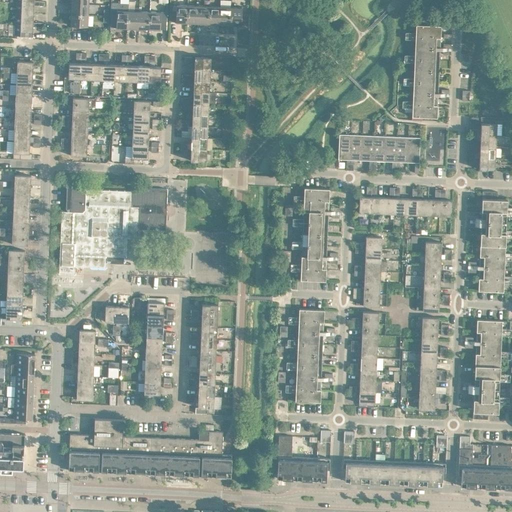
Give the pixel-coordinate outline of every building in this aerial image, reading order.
[(16,2),(16,13),(34,14),(34,5),(34,3),(16,2)] [(110,27),(127,28),(128,11),(128,3),(111,2),(110,27)] [(71,3),(71,14),(88,15),(89,4),(71,3)] [(176,22),(187,23),(188,5),(177,5),(176,22)] [(187,23),(198,23),(198,6),(188,5),(187,23)] [(198,23),(209,24),(209,6),(198,6),(198,23)] [(209,24),(219,24),(220,7),(209,6),(209,24)] [(219,24),(230,24),(231,7),(220,7),(219,24)] [(231,7),(230,24),(241,25),(242,8),(231,7)] [(127,28),(138,29),(139,11),(128,11),(127,28)] [(138,29),(149,29),(150,12),(139,11),(138,29)] [(150,12),(149,29),(160,30),(161,12),(150,12)] [(16,13),(15,24),(33,24),(33,22),(34,14),(16,13)] [(88,15),(71,14),(70,25),(88,26),(88,15)] [(33,24),(15,24),(15,35),(33,36),(33,27),(33,24)] [(414,63),(414,70),(439,72),(441,25),(416,24),(415,33),(415,40),(415,55),(414,63)] [(195,57),(194,69),(210,70),(211,58),(195,57)] [(17,61),(17,73),(33,73),(33,61),(17,61)] [(68,79),(80,79),(81,63),(69,62),(68,79)] [(80,79),(92,80),(92,63),(81,63),(80,79)] [(92,80),(103,80),(104,64),(92,63),(92,80)] [(103,80),(114,81),(115,64),(104,64),(103,80)] [(114,81),(126,81),(126,65),(115,64),(114,81)] [(126,81),(137,82),(138,65),(126,65),(126,81)] [(138,65),(137,82),(137,86),(148,87),(148,82),(149,66),(138,65)] [(161,66),(149,66),(148,82),(160,83),(161,66)] [(194,69),(194,80),(210,81),(210,70),(194,69)] [(413,101),(412,108),(412,117),(437,118),(439,72),(414,70),(414,78),(413,85),(413,101)] [(17,73),(16,84),(32,85),(33,73),(17,73)] [(194,80),(193,92),(209,92),(210,81),(194,80)] [(16,84),(16,95),(32,96),(32,85),(16,84)] [(193,92),(193,103),(209,104),(209,92),(193,92)] [(16,95),(15,107),(31,107),(32,96),(16,95)] [(73,97),(72,109),(89,110),(89,98),(73,97)] [(134,100),(133,112),(150,113),(150,101),(134,100)] [(193,103),(192,114),(208,115),(209,104),(193,103)] [(15,107),(15,118),(31,119),(31,107),(15,107)] [(72,109),(72,121),(88,121),(89,110),(72,109)] [(133,112),(133,123),(149,124),(150,113),(133,112)] [(192,114),(192,126),(208,127),(208,115),(192,114)] [(15,118),(14,130),(30,130),(31,119),(15,118)] [(72,121),(71,132),(87,133),(88,121),(72,121)] [(133,123),(132,135),(149,135),(149,124),(133,123)] [(480,129),(480,135),(496,135),(497,123),(481,123),(480,129)] [(192,126),(191,137),(207,138),(208,127),(192,126)] [(14,130),(14,141),(30,142),(30,130),(14,130)] [(71,132),(71,143),(87,144),(87,133),(71,132)] [(346,170),(350,170),(351,135),(339,134),(338,159),(346,160),(346,170)] [(132,135),(132,146),(148,147),(149,135),(132,135)] [(354,160),(361,160),(362,135),(351,135),(350,170),(353,170),(354,160)] [(369,171),(372,171),(374,136),(362,135),(361,160),(369,161),(369,171)] [(480,140),(480,146),(496,147),(496,135),(480,135),(480,140)] [(376,161),(384,161),(385,136),(374,136),(372,171),(376,171),(376,161)] [(392,172),(395,172),(397,137),(385,136),(384,161),(392,162),(392,172)] [(191,137),(191,149),(207,149),(207,138),(191,137)] [(399,162),(407,162),(408,137),(397,137),(395,172),(399,172),(399,162)] [(408,137),(407,162),(415,162),(414,173),(418,173),(420,138),(408,137)] [(30,142),(14,141),(13,153),(13,159),(32,159),(32,154),(29,154),(30,142)] [(87,144),(71,143),(70,155),(86,156),(87,144)] [(148,147),(132,146),(131,158),(125,158),(125,163),(143,164),(143,158),(148,159),(148,147)] [(479,152),(479,157),(495,158),(496,147),(480,146),(479,152)] [(207,149),(191,149),(190,160),(210,161),(211,150),(207,149)] [(495,158),(479,157),(479,169),(495,170),(495,158)] [(15,175),(14,187),(30,187),(31,175),(15,175)] [(59,273),(75,274),(75,266),(106,267),(106,263),(125,263),(126,257),(127,238),(138,238),(138,233),(138,230),(165,231),(167,189),(132,188),(132,191),(86,189),(86,186),(67,185),(66,209),(67,209),(66,211),(62,211),(60,260),(59,273)] [(14,187),(14,198),(30,199),(30,187),(14,187)] [(303,226),(302,234),(327,235),(329,189),(304,188),(304,196),(303,203),(303,219),(303,226)] [(359,212),(371,213),(371,197),(359,196),(359,212)] [(371,213),(382,213),(383,197),(371,197),(371,213)] [(382,213),(393,214),(394,198),(383,197),(382,213)] [(14,198),(13,209),(29,210),(30,199),(14,198)] [(393,214),(405,214),(405,198),(394,198),(393,214)] [(405,214),(416,215),(417,199),(405,198),(405,214)] [(482,198),(480,244),(505,245),(505,238),(506,230),(506,215),(507,208),(507,199),(497,199),(492,199),(487,198),(482,198)] [(416,215),(428,215),(428,199),(417,199),(416,215)] [(428,215),(439,216),(440,200),(428,199),(428,215)] [(440,200),(439,216),(451,216),(451,200),(440,200)] [(13,209),(13,221),(29,221),(29,210),(13,209)] [(13,221),(12,232),(28,233),(29,221),(13,221)] [(28,233),(12,232),(12,244),(28,245),(28,233)] [(301,264),(301,272),(300,280),(325,281),(327,235),(302,234),(302,241),(302,249),(301,264)] [(366,236),(365,248),(381,248),(382,237),(366,236)] [(425,241),(425,253),(441,254),(441,242),(425,241)] [(505,245),(480,244),(478,290),(503,291),(503,283),(503,276),(504,260),(505,253),(505,245)] [(365,248),(365,259),(381,260),(381,248),(365,248)] [(8,249),(8,261),(24,262),(25,250),(8,249)] [(425,253),(424,265),(440,265),(441,254),(425,253)] [(365,259),(364,271),(380,271),(381,260),(365,259)] [(8,261),(7,273),(24,273),(24,262),(8,261)] [(424,265),(424,276),(440,277),(440,265),(424,265)] [(364,271),(364,282),(380,283),(380,271),(364,271)] [(7,273),(7,284),(23,285),(24,273),(7,273)] [(424,276),(423,287),(440,288),(440,277),(424,276)] [(364,282),(363,293),(380,294),(380,283),(364,282)] [(7,284),(6,295),(23,296),(23,285),(7,284)] [(423,287),(423,299),(439,300),(440,288),(423,287)] [(380,294),(363,293),(363,305),(379,306),(380,294)] [(6,295),(6,307),(22,307),(23,296),(6,295)] [(439,300),(423,299),(422,311),(439,311),(439,300)] [(148,301),(147,313),(163,314),(164,302),(148,301)] [(202,304),(201,327),(217,328),(218,305),(202,304)] [(105,322),(117,322),(117,306),(105,305),(105,322)] [(117,306),(117,322),(128,323),(129,306),(117,306)] [(22,307),(6,307),(5,319),(1,318),(0,324),(21,325),(22,307)] [(299,309),(299,317),(298,324),(298,340),(297,347),(297,355),(322,356),(324,310),(299,309)] [(363,311),(362,323),(378,324),(379,312),(363,311)] [(147,313),(147,325),(163,325),(163,314),(147,313)] [(422,317),(422,329),(438,329),(438,317),(422,317)] [(477,319),(475,365),(500,366),(500,358),(500,351),(501,336),(501,328),(502,320),(477,319)] [(362,323),(362,335),(378,335),(378,324),(362,323)] [(147,325),(146,336),(162,337),(163,325),(147,325)] [(201,327),(200,350),(216,351),(217,328),(201,327)] [(79,329),(79,341),(95,342),(95,330),(79,329)] [(422,329),(421,340),(437,341),(438,329),(422,329)] [(362,335),(361,346),(377,347),(378,335),(362,335)] [(146,336),(146,348),(162,348),(162,337),(146,336)] [(421,340),(421,351),(437,352),(437,341),(421,340)] [(79,341),(78,353),(94,353),(95,342),(79,341)] [(361,346),(361,357),(377,358),(377,347),(361,346)] [(146,348),(145,359),(161,360),(162,348),(146,348)] [(200,350),(199,373),(215,373),(216,351),(200,350)] [(421,351),(420,363),(436,364),(437,352),(421,351)] [(17,353),(16,364),(34,365),(34,354),(17,353)] [(78,353),(78,364),(94,365),(94,353),(78,353)] [(296,385),(295,392),(295,401),(320,402),(322,356),(297,355),(297,362),(296,370),(296,385)] [(361,357),(360,369),(376,369),(377,358),(361,357)] [(145,359),(145,370),(161,371),(161,360),(145,359)] [(420,363),(420,374),(436,375),(436,370),(436,364),(420,363)] [(16,364),(16,375),(34,376),(34,365),(16,364)] [(78,364),(77,375),(93,376),(94,365),(78,364)] [(483,412),(488,412),(498,412),(498,404),(498,397),(499,381),(499,374),(500,366),(475,365),(473,411),(478,411),(483,412)] [(108,369),(108,377),(118,377),(118,369),(113,369),(108,369)] [(360,369),(360,380),(376,381),(376,369),(360,369)] [(145,370),(144,382),(160,382),(161,371),(145,370)] [(199,373),(198,384),(214,385),(215,373),(199,373)] [(420,374),(419,386),(435,386),(436,375),(420,374)] [(16,375),(15,386),(33,387),(34,376),(16,375)] [(77,375),(77,387),(93,388),(93,376),(77,375)] [(360,380),(359,391),(375,392),(376,381),(360,380)] [(160,382),(144,382),(144,394),(160,394),(160,382)] [(198,384),(198,395),(214,396),(214,385),(198,384)] [(15,386),(15,397),(33,397),(33,387),(15,386)] [(419,386),(419,397),(435,398),(435,386),(419,386)] [(93,388),(77,387),(76,399),(92,399),(93,388)] [(375,392),(359,391),(359,403),(373,404),(375,404),(375,392)] [(214,396),(198,395),(197,407),(195,407),(195,413),(206,413),(213,413),(214,396)] [(15,397),(14,407),(32,408),(33,397),(15,397)] [(435,398),(419,397),(418,409),(434,410),(435,398)] [(32,408),(14,407),(14,418),(0,417),(0,422),(25,423),(25,419),(32,419),(32,408)] [(101,471),(149,473),(151,437),(122,436),(123,419),(94,418),(94,434),(70,433),(68,469),(98,470),(97,471),(101,471)] [(151,437),(149,473),(198,475),(197,475),(201,476),(201,475),(226,476),(231,476),(231,454),(227,454),(222,453),(223,431),(213,431),(214,425),(206,424),(205,430),(199,430),(199,439),(151,437)] [(320,442),(330,442),(331,430),(321,430),(320,442)] [(343,442),(354,443),(354,431),(344,431),(343,442)] [(0,432),(0,471),(12,472),(12,471),(21,471),(21,467),(23,467),(24,446),(25,434),(0,432)] [(277,478),(326,480),(326,473),(329,473),(330,458),(291,456),(292,436),(279,435),(277,478)] [(436,446),(446,447),(447,435),(436,435),(436,446)] [(459,448),(459,449),(459,456),(459,457),(458,479),(461,479),(460,486),(511,488),(511,460),(505,461),(506,445),(491,445),(491,455),(491,460),(490,460),(490,465),(478,464),(472,464),(473,444),(470,444),(470,436),(460,436),(459,448)] [(478,457),(478,464),(490,465),(490,460),(491,460),(491,455),(478,454),(478,457)] [(345,481),(393,483),(394,464),(389,464),(389,461),(380,460),(380,463),(375,463),(370,463),(370,460),(361,459),(361,462),(356,462),(350,462),(350,459),(343,459),(342,469),(345,469),(345,481)] [(394,464),(393,483),(442,485),(442,473),(445,473),(445,463),(438,463),(438,466),(427,465),(427,462),(423,462),(419,462),(418,465),(408,464),(408,461),(399,461),(399,464),(394,464)]
